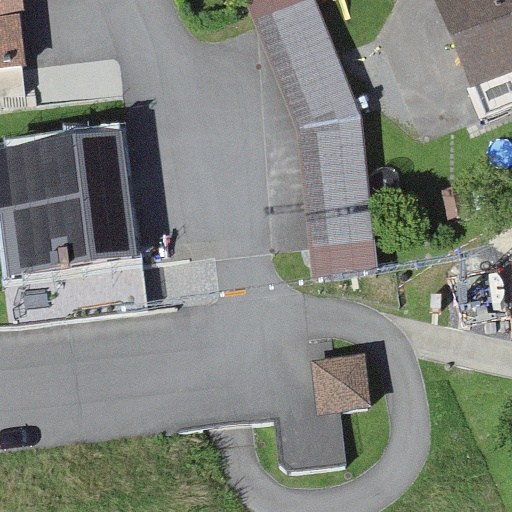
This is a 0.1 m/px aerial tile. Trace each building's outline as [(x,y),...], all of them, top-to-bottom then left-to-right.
[(0,0),(0,75),(36,71),(26,0),(0,0)] [(511,0),(476,0),(438,15),(485,134),(511,123),(511,0)] [(313,7),(254,30),(274,80),(298,139),(304,196),(314,285),(377,279),(360,128),(313,7)] [(18,284),(145,265),(129,141),(0,159),(0,221),(9,220),(18,284)] [(363,371),(315,374),(318,422),(366,419),(363,371)]
